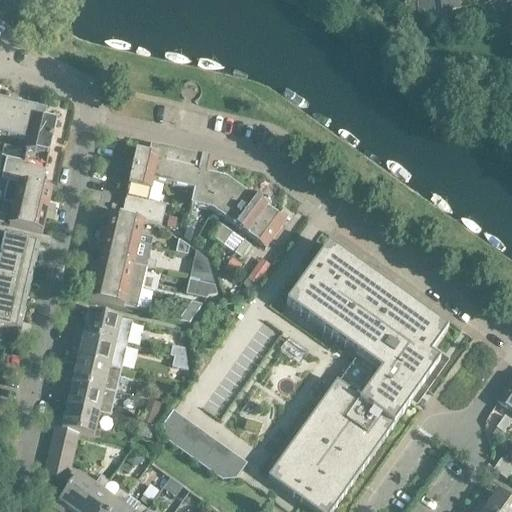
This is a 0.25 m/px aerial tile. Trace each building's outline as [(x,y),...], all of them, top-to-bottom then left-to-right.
[(439,0),(441,12),(450,11),(448,0),(439,0)] [(458,0),(448,0),(450,11),(460,10),(458,0)] [(41,190),(41,189),(56,126),(44,123),(46,113),(0,102),(0,135),(28,143),(24,162),(6,158),(1,180),(8,182),(41,190)] [(199,170),(205,172),(205,170),(209,171),(211,163),(150,148),(147,158),(135,156),(121,219),(143,224),(143,225),(160,229),(166,207),(148,203),(152,184),(193,193),(199,170)] [(205,170),(205,172),(199,170),(193,193),(190,208),(211,213),(212,213),(220,180),(208,177),(209,171),(205,170)] [(220,180),(212,213),(229,225),(249,198),(226,181),(220,180)] [(52,192),(41,189),(41,190),(8,182),(3,204),(13,206),(54,215),(55,207),(48,206),(52,192)] [(249,198),(229,225),(247,238),(267,211),(271,205),(264,200),(260,206),(249,198)] [(52,222),(54,215),(13,206),(8,227),(42,235),(45,221),(52,222)] [(278,218),(267,211),(247,238),(265,251),(279,230),(280,231),(289,217),(282,212),(278,218)] [(138,245),(143,225),(143,224),(121,219),(110,217),(107,231),(100,229),(98,236),(138,245)] [(209,240),(216,244),(225,231),(218,227),(209,240)] [(231,236),(225,231),(216,244),(222,249),(231,236)] [(0,251),(0,258),(34,266),(39,244),(4,236),(0,251)] [(103,246),(100,258),(133,266),(138,245),(98,236),(96,244),(103,246)] [(178,242),(175,255),(187,257),(188,250),(178,242)] [(234,256),(241,261),(250,249),(243,244),(234,256)] [(439,364),(429,358),(433,352),(447,333),(327,248),(285,306),(286,307),(287,308),(334,341),(336,343),(356,357),(336,385),(319,408),(318,410),(268,479),(267,481),(300,505),(310,511),(333,511),(410,404),(439,364)] [(0,280),(29,287),(34,266),(0,258),(0,280)] [(90,271),(88,278),(140,290),(145,269),(138,267),(133,266),(100,258),(97,273),(90,271)] [(138,267),(145,269),(153,271),(154,263),(140,260),(138,267)] [(86,286),(94,288),(90,302),(135,312),(140,290),(88,278),(86,286)] [(0,303),(24,309),(29,287),(0,280),(0,303)] [(245,292),(240,294),(244,299),(249,298),(250,298),(256,290),(246,283),(242,287),(245,292)] [(196,285),(193,299),(205,301),(207,298),(216,297),(213,289),(196,285)] [(0,328),(3,327),(19,330),(24,309),(0,303),(0,328)] [(176,322),(186,325),(200,306),(189,304),(176,322)] [(126,348),(132,324),(88,314),(85,330),(77,328),(75,336),(126,348)] [(73,345),(81,347),(78,361),(121,371),(126,348),(75,336),(73,345)] [(183,362),(181,351),(170,348),(167,358),(171,359),(183,362)] [(171,359),(169,369),(185,372),(183,362),(171,359)] [(64,383),(116,395),(121,371),(78,361),(74,376),(66,374),(64,383)] [(511,382),(511,384),(511,385),(497,405),(511,416),(511,382)] [(64,383),(62,392),(70,393),(67,408),(99,415),(110,418),(116,395),(64,383)] [(136,388),(134,395),(145,397),(147,387),(140,385),(136,388)] [(147,401),(143,411),(156,415),(160,405),(147,401)] [(55,421),(53,430),(55,431),(78,436),(93,440),(98,441),(100,433),(95,432),(99,415),(67,408),(63,423),(55,421)] [(173,413),(162,428),(166,443),(171,447),(187,424),(173,413)] [(511,423),(504,418),(495,430),(502,435),(511,423)] [(138,424),(136,436),(149,440),(152,427),(138,424)] [(187,424),(171,447),(186,457),(202,434),(187,424)] [(52,443),(75,448),(78,436),(55,431),(52,443)] [(202,434),(186,457),(201,468),(217,445),(202,434)] [(49,455),(72,460),(75,448),(52,443),(49,455)] [(217,445),(201,468),(215,478),(232,455),(217,445)] [(133,451),(125,462),(132,466),(139,465),(144,459),(133,451)] [(46,466),(70,472),(72,460),(49,455),(46,466)] [(232,455),(215,478),(221,482),(235,481),(246,466),(232,455)] [(493,472),(500,477),(509,464),(502,459),(493,472)] [(511,466),(509,464),(500,477),(506,481),(511,474),(511,466)] [(43,479),(67,484),(70,472),(46,466),(43,479)] [(70,511),(82,511),(97,491),(101,494),(107,484),(100,479),(93,488),(77,477),(54,509),(57,511),(64,511),(66,509),(70,511)] [(111,511),(116,505),(120,508),(127,498),(119,493),(112,502),(101,494),(97,491),(82,511),(111,511)] [(480,511),(511,511),(511,504),(497,494),(488,507),(481,502),(476,509),(480,511)]
